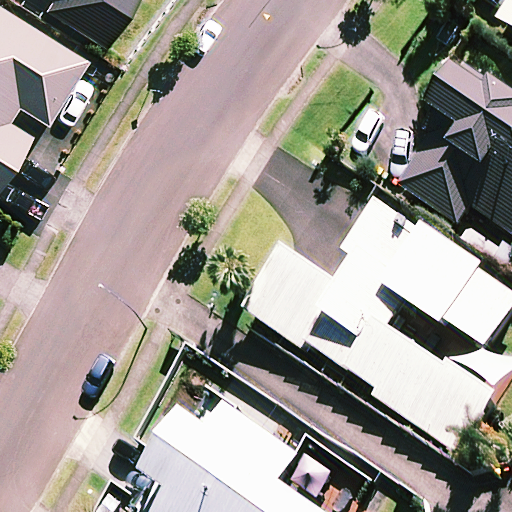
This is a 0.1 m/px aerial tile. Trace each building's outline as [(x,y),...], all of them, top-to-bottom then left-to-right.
[(51,0),(46,9),(104,45),(132,0),(51,0)] [(85,62),(0,7),(0,182),(29,136),(6,121),(16,104),(46,123),(85,62)] [(511,95),(471,69),(432,129),(440,134),(405,188),(466,228),(477,210),(511,232),(511,95)] [(395,331),(412,305),(452,331),(456,326),(495,352),(511,325),(511,292),(486,275),(489,269),(391,205),(357,258),(366,263),(348,290),(293,253),(253,314),(312,353),(316,348),(384,392),(379,399),(466,456),(502,401),(395,331)] [(309,462),(221,400),(144,510),(147,511),(322,511),(290,489),(309,462)]
